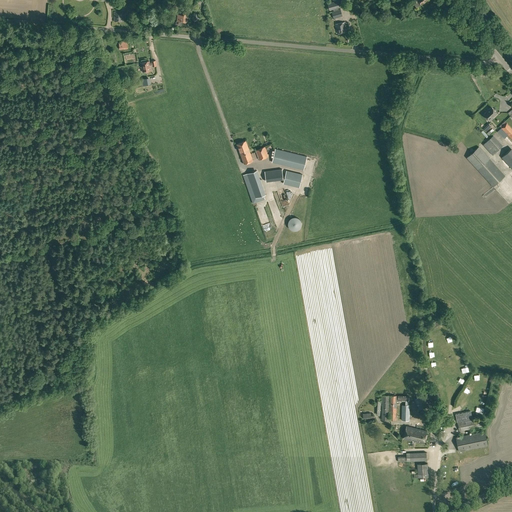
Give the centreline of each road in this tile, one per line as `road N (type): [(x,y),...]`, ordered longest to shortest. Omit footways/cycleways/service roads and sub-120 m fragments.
road 1 (unclassified): [(501,59),(82,27)]
road 2 (track): [(42,189),(31,22)]
